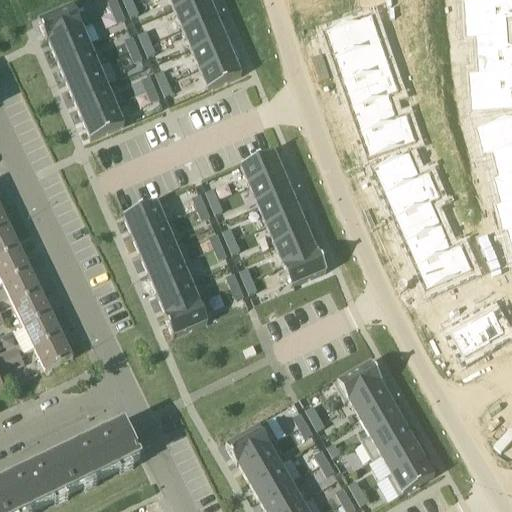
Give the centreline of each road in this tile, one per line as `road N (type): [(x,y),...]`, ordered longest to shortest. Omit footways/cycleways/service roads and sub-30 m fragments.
road 1 (residential): [(280,0),(308,98),(370,254),(449,406)]
road 2 (residential): [(125,388),(0,127)]
road 3 (residential): [(0,448),(125,388)]
road 4 (residential): [(184,511),(125,388)]
road 5 (residential): [(449,406),(511,511)]
